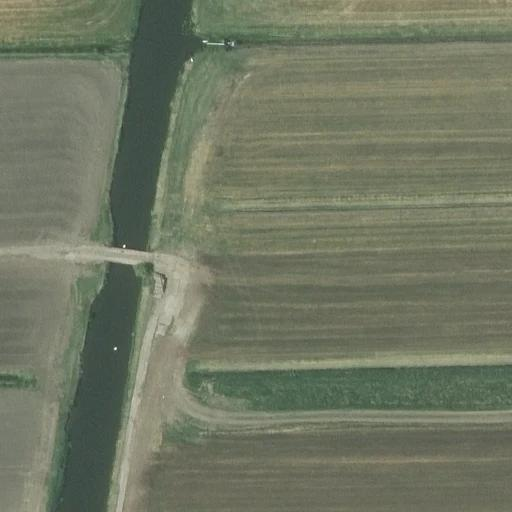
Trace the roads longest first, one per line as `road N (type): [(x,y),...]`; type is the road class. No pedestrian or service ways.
road 1 (track): [(122,511),(166,260),(0,257)]
road 2 (track): [(511,438),(212,447),(162,414),(142,381)]
